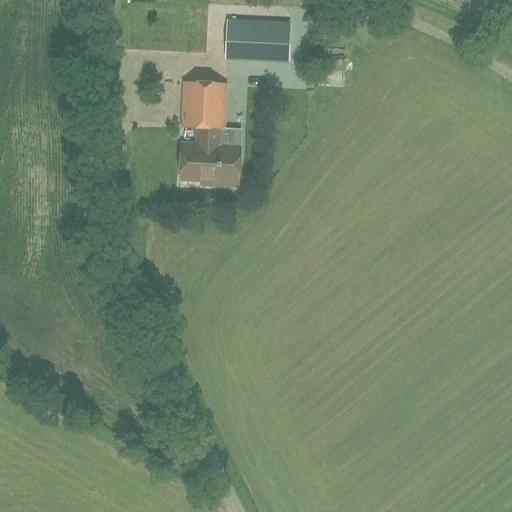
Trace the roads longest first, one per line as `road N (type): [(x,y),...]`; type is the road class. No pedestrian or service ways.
road 1 (unclassified): [(237,511),(193,415),(128,191),(108,0)]
road 2 (track): [(511,77),(410,20),(343,0)]
